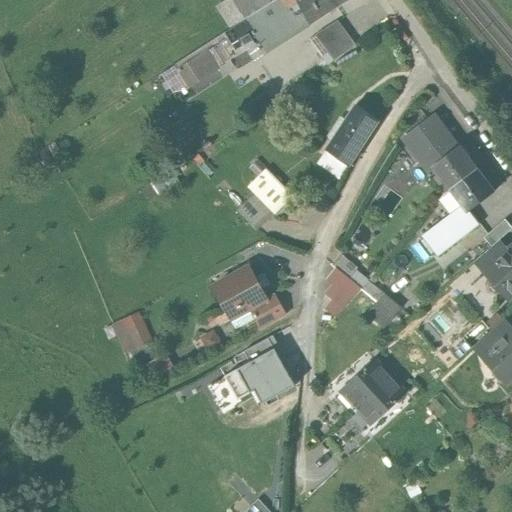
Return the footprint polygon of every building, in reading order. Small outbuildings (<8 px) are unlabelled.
[(284,0),(289,6),(296,2),(300,7),(289,13),(300,30),(345,0),(284,0)] [(339,20),(319,34),(336,60),(356,45),(339,20)] [(195,84),(224,66),(212,46),(182,64),(195,84)] [(378,120),(356,105),(342,126),(365,141),(378,120)] [(365,141),(342,126),(335,136),(358,152),(365,141)] [(459,145),(434,165),(451,187),(477,168),(459,145)] [(477,168),(451,187),(469,210),(494,190),(477,168)] [(264,199),(247,214),(261,229),(273,218),(270,215),(295,192),(276,171),(256,190),(264,199)] [(498,241),(475,260),(486,271),(507,252),(498,241)] [(511,247),(507,252),(486,271),(491,277),(488,284),(490,289),(496,293),(503,291),(509,298),(511,294),(511,247)] [(360,267),(342,254),(334,265),(337,267),(352,278),(358,270),(360,267)] [(352,278),(337,267),(328,277),(335,284),(328,292),(346,307),(363,287),(352,278)] [(249,268),(217,286),(222,295),(221,300),(225,307),(230,308),(240,327),(255,319),(251,310),(268,300),(267,298),(249,268)] [(370,279),(358,270),(352,278),(363,287),(370,279)] [(268,300),(251,310),(255,319),(261,328),(285,315),(274,294),(267,298),(268,300)] [(124,353),(156,340),(143,309),(111,322),(124,353)] [(511,327),(504,318),(477,343),(486,353),(511,329),(511,327)] [(284,354),(300,347),(291,326),(275,333),(284,354)] [(215,329),(195,338),(201,350),(221,342),(215,329)] [(511,329),(486,353),(484,356),(493,366),(492,374),(500,382),(507,380),(511,375),(511,329)] [(245,351),(251,362),(275,348),(269,338),(245,351)] [(275,348),(251,362),(225,376),(239,400),(256,390),(263,404),(296,386),(275,348)] [(368,351),(331,382),(341,392),(335,397),(350,413),(357,406),(343,391),(376,359),(368,351)] [(376,359),(343,391),(357,406),(391,376),(376,359)] [(391,376),(357,406),(372,422),(406,391),(391,376)] [(372,422),(357,406),(350,413),(373,438),(414,400),(406,391),(372,422)] [(259,496),(242,511),(273,511),(274,511),(259,496)]
